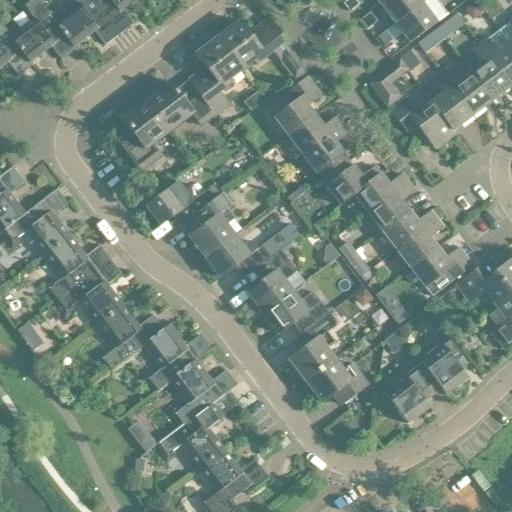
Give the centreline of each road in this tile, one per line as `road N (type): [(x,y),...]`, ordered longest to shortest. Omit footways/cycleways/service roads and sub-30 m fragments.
road 1 (residential): [(511,372),(409,454),(368,467),(334,459),(313,443),(202,299),(156,268),(71,164),(65,140),(79,108),(227,0)]
road 2 (residential): [(371,122),(269,0)]
